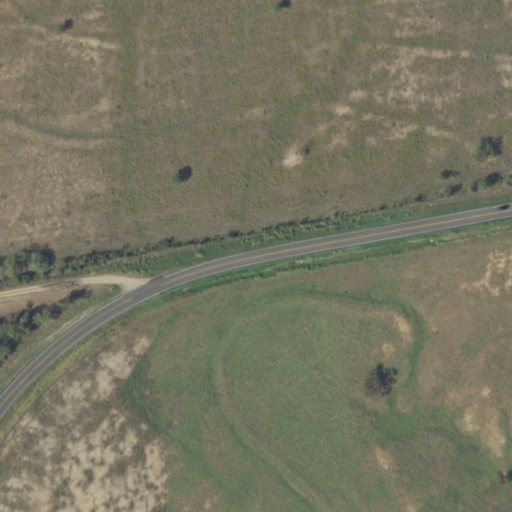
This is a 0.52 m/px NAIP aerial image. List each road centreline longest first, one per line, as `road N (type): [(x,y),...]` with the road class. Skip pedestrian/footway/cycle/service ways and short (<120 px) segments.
road 1 (tertiary): [(0,405),(80,331),(172,281),(233,262),(511,210)]
road 2 (residential): [(0,297),(134,278),(172,281)]
